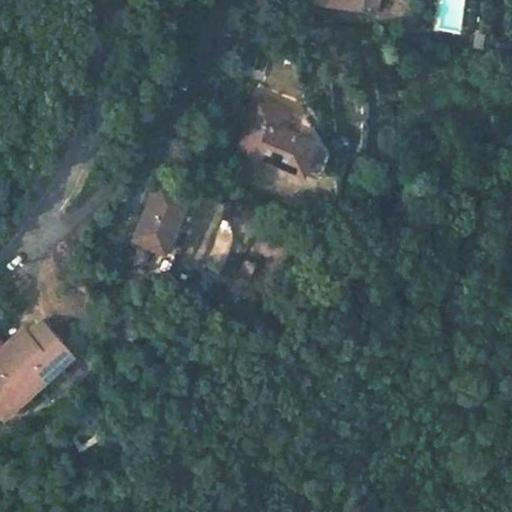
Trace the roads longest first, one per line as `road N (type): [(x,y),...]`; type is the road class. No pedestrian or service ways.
road 1 (residential): [(22,244),(74,222),(152,138),(202,63),(229,0)]
road 2 (residential): [(111,0),(93,100),(61,186),(22,244)]
